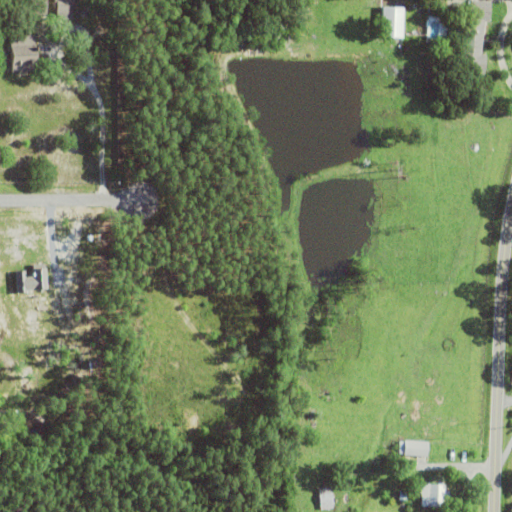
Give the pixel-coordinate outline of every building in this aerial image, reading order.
[(32,0),(47,0),(47,17),(32,17),(32,0)] [(73,9),(73,19),(57,19),(56,9),(55,9),(54,0),(74,0),(74,9),(73,9)] [(484,22),(481,54),(486,55),(484,72),(463,70),(466,41),(454,40),(455,26),(463,27),(464,17),(469,18),(470,0),(490,2),(488,22),(484,22)] [(380,37),(382,7),(403,8),(402,37),(380,37)] [(10,36),(35,35),(36,71),(11,72),(10,36)] [(49,289),(48,267),(31,268),(31,269),(18,270),(19,290),(49,289)] [(427,457),(403,456),(404,455),(399,454),(400,442),(405,442),(405,441),(428,443),(427,457)] [(444,501),(444,508),(421,507),(421,485),(445,485),(445,492),(449,492),(449,501),(444,501)] [(318,489),(331,488),(333,509),(320,511),(318,489)] [(398,503),(400,491),(408,492),(406,504),(398,503)]
